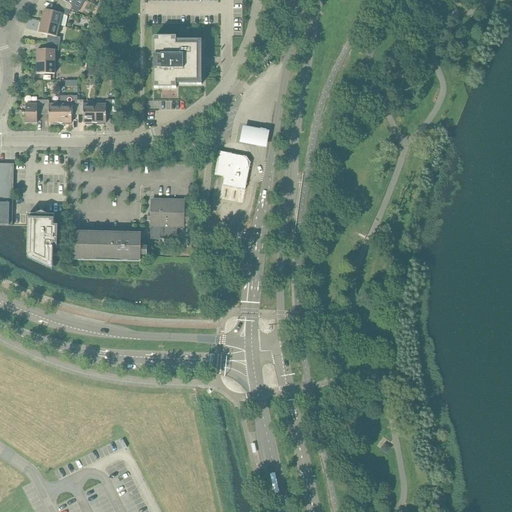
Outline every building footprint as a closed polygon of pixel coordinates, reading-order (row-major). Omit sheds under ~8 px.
[(58,0),(56,5),(70,11),(75,0),(58,0)] [(44,10),(41,22),(59,26),(62,14),(67,17),(70,11),(56,5),(53,12),(44,10)] [(47,35),(46,43),(60,44),(60,38),(56,37),(59,26),(41,22),(39,33),(47,35)] [(201,61),(201,56),(201,41),(176,41),(176,37),(154,38),(154,60),(158,60),(158,66),(154,66),(154,89),(176,89),(176,85),(201,85),(201,65),(203,65),(203,61),(201,61)] [(36,50),(36,62),(55,62),(55,51),(59,51),(60,44),(46,43),(45,50),(36,50)] [(55,74),(55,62),(36,62),(36,74),(55,74)] [(98,62),(86,62),(86,76),(96,76),(103,70),(98,62)] [(60,105),(60,123),(62,123),(62,125),(69,125),(69,123),(71,123),(71,112),(77,112),(77,100),(77,96),(60,96),(60,105)] [(43,112),(43,100),(37,100),(37,105),(25,105),(25,123),(37,123),(37,112),(43,112)] [(60,123),(60,105),(49,105),(49,100),(43,100),(43,112),(48,112),(48,123),(50,123),(50,125),(58,125),(58,123),(60,123)] [(94,105),(83,105),(83,100),(77,100),(77,112),(83,112),(83,123),(85,123),(85,125),(93,125),(93,123),(94,123),(94,105)] [(106,105),(94,105),(94,123),(96,123),(96,125),(104,125),(104,123),(106,123),(106,112),(112,112),(112,100),(106,100),(106,105)] [(269,134),(242,129),(239,147),(266,152),(269,134)] [(215,178),(224,179),(225,180),(223,188),(245,192),(250,165),(246,159),(221,154),(219,154),(215,178)] [(0,225),(12,226),(14,164),(0,164),(0,225)] [(148,217),(148,221),(151,221),(151,226),(151,239),(176,240),(176,227),(183,227),(184,222),(188,222),(189,222),(189,214),(184,214),(184,202),(151,201),(151,213),(148,213),(148,217)] [(27,250),(27,254),(27,255),(27,259),(52,271),(52,266),(53,266),(53,265),(53,260),(53,245),(57,245),(57,226),(54,226),(54,215),(48,215),(41,212),(35,214),(34,215),(28,214),(27,226),(27,228),(27,250)] [(140,256),(140,247),(140,234),(130,233),(73,232),(72,261),(139,262),(140,256)] [(391,449),(385,445),(380,451),(386,456),(391,449)]
